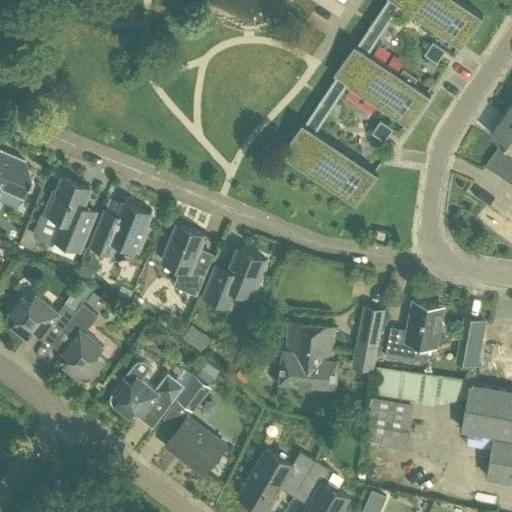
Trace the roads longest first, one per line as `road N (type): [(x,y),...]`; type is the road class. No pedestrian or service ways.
road 1 (residential): [(457,270),(283,233),(0,116)]
road 2 (residential): [(432,172),(511,42)]
road 3 (residential): [(183,511),(63,419)]
